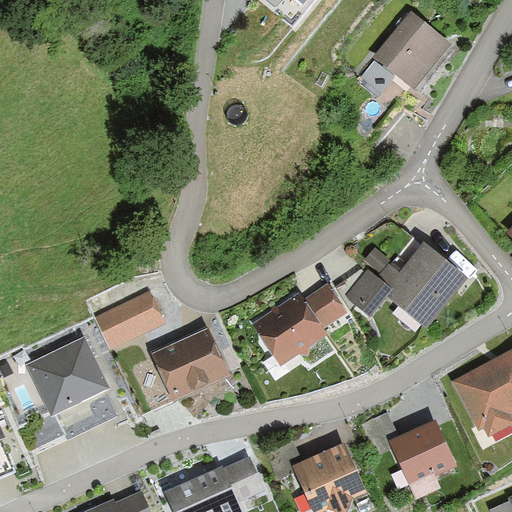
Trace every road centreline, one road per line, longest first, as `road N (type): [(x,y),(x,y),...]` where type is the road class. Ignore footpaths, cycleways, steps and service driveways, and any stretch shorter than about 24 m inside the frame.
road 1 (residential): [(214,0),(195,176),(176,264),(191,291),(213,298),(240,290),(417,175)]
road 2 (residential): [(12,511),(179,440),(366,398),(511,312)]
road 3 (residential): [(417,175),(511,10)]
road 4 (residential): [(417,175),(511,278)]
